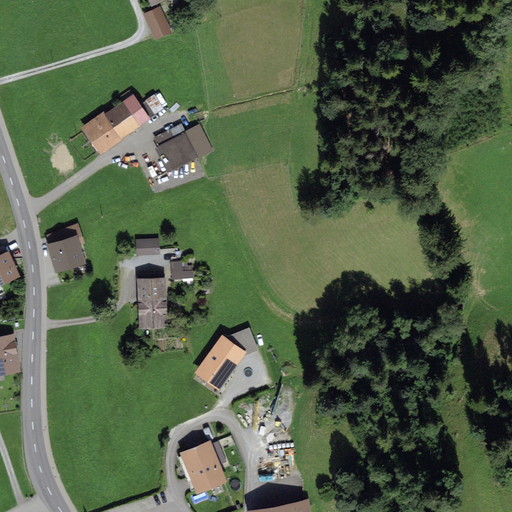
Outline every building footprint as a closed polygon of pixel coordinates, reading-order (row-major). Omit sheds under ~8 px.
[(154,37),(155,40),(173,33),(161,6),(144,13),(154,37)] [(113,105),(80,129),(82,131),(99,155),(150,119),(140,104),(132,92),(113,105)] [(194,119),(149,140),(166,175),(199,159),(211,153),(194,119)] [(46,242),(55,274),(87,264),(78,233),(46,242)] [(159,239),(135,240),(135,257),(160,256),(159,247),(159,239)] [(10,250),(0,253),(0,285),(21,276),(10,250)] [(171,261),(172,278),(194,277),(193,260),(171,261)] [(137,278),(139,329),(169,328),(167,277),(137,278)] [(15,334),(0,336),(0,375),(21,372),(15,334)] [(224,341),(201,373),(218,386),(242,354),(224,341)] [(211,439),(179,452),(196,494),(228,481),(211,439)] [(213,442),(220,462),(227,460),(220,440),(213,442)] [(305,511),(304,499),(248,508),(248,511),(305,511)]
